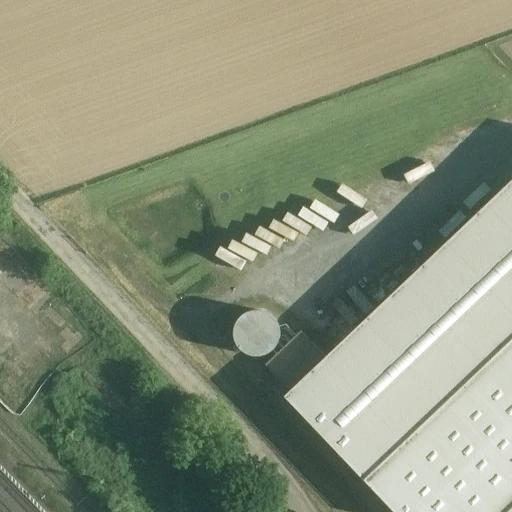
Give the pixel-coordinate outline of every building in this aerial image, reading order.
[(511,186),(288,399),(364,479),(511,339),(511,186)] [(11,258),(0,270),(0,281),(36,314),(52,296),(11,258)] [(280,331),(278,324),(274,319),(269,314),(262,312),(255,311),(249,313),(243,316),(238,321),(235,327),(234,334),(235,341),(238,347),(242,352),(248,355),(255,357),(262,357),(268,354),(274,350),(278,344),(280,338),(280,331)] [(326,358),(301,331),(265,365),(290,391),(326,358)] [(511,339),(364,479),(394,511),(508,511),(511,509),(511,339)]
